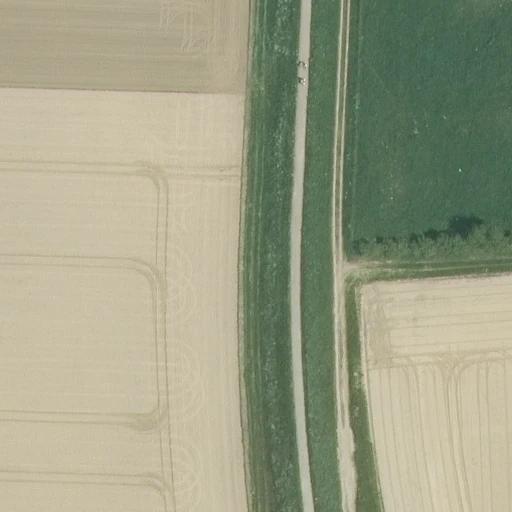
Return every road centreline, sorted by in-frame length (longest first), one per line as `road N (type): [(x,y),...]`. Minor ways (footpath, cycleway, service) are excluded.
road 1 (track): [(350,511),(339,195),(346,0)]
road 2 (track): [(342,257),(511,249)]
